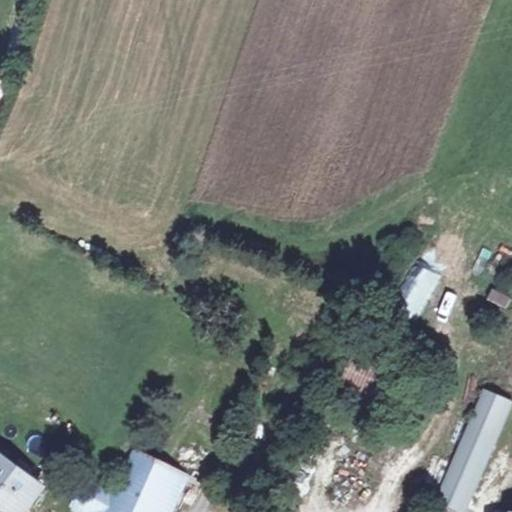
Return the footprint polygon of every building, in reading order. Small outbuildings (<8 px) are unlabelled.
[(363,343),(337,399),(395,426),(421,370),(363,343)] [(511,403),(486,392),(439,501),(464,511),(465,511),(511,404),(511,403)] [(172,511),(190,476),(138,452),(122,484),(116,481),(111,489),(89,477),(73,508),(80,511),(172,511)] [(0,456),(0,506),(7,511),(26,511),(44,488),(0,456)] [(196,472),(193,478),(199,481),(202,475),(196,472)]
